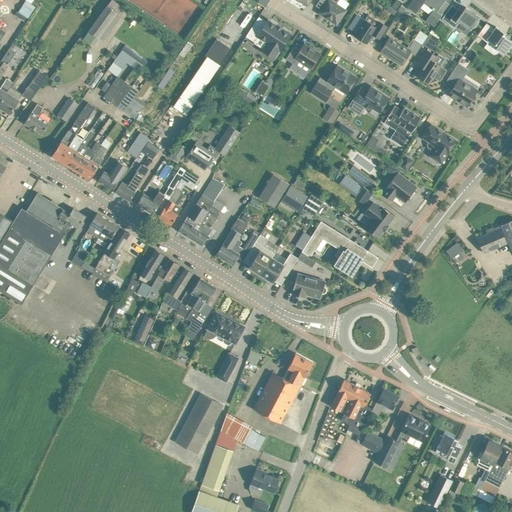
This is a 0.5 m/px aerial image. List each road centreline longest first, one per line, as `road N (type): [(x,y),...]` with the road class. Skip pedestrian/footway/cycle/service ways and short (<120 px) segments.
road 1 (tertiary): [(301,322),(0,137)]
road 2 (residential): [(467,125),(272,2)]
road 3 (unclassified): [(282,511),(348,352)]
